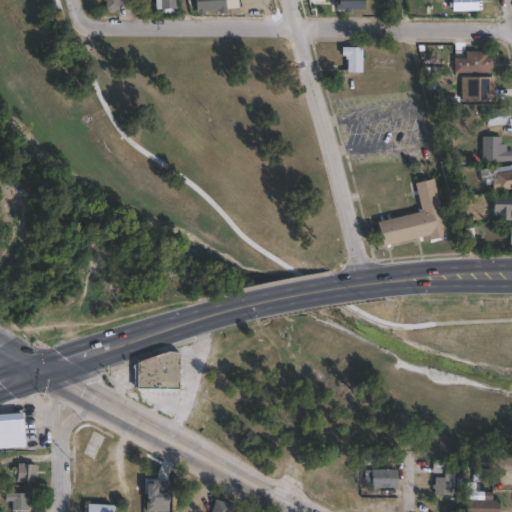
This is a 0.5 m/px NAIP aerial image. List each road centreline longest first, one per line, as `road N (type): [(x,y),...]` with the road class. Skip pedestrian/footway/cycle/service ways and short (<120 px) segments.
road 1 (residential): [(511,23),(117,22),(88,15)]
road 2 (residential): [(363,278),(294,0)]
road 3 (primary): [(258,297),(38,367)]
road 4 (primary): [(511,273),(327,285)]
road 5 (residential): [(73,385),(59,435),(58,511)]
